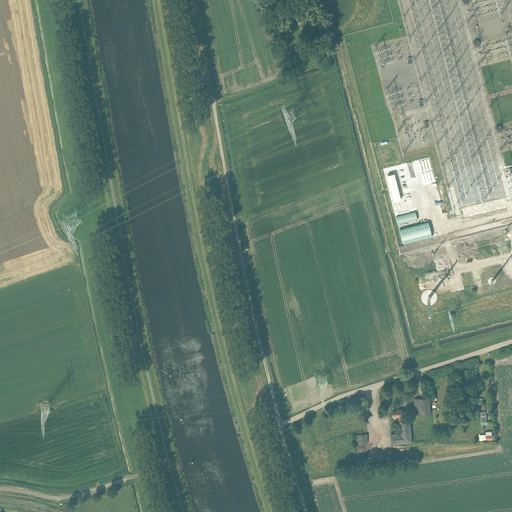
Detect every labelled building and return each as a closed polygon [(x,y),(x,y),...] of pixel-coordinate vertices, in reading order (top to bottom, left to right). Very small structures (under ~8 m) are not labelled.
[(499,201),(480,206),(482,214),(501,209),(499,201)] [(432,225),(403,232),(405,240),(434,233),(432,225)] [(414,399),(415,415),(430,414),(429,398),(414,399)] [(390,434),(391,444),(412,442),(410,420),(403,421),(402,409),(393,410),(394,416),(397,416),(398,425),(400,425),(401,433),(390,434)] [(353,435),(354,446),(367,444),(367,434),(353,435)]
